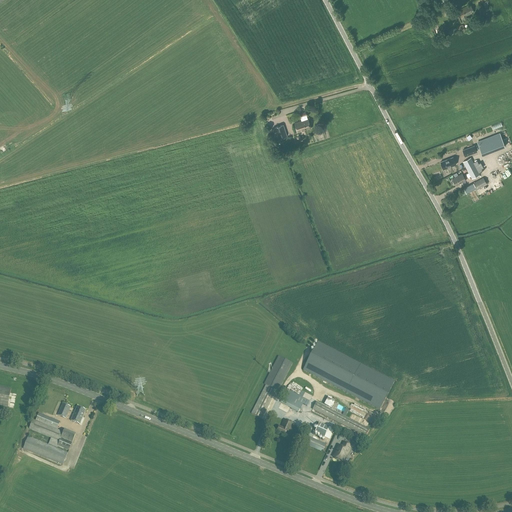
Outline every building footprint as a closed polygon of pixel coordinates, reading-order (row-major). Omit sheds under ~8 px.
[(464,23),(468,21),(467,16),(474,12),(470,5),(458,11),(464,23)] [(308,119),(306,115),(307,115),(305,112),(300,114),(301,117),(300,117),(301,121),(295,123),(298,133),(311,128),(308,119)] [(279,139),(287,136),(283,125),(272,129),(275,140),(278,139),(279,139)] [(482,156),(505,147),(500,136),(478,144),(482,156)] [(465,156),(469,155),(476,152),(474,146),(462,150),(465,156)] [(443,170),(456,165),(453,157),(440,162),(443,170)] [(472,179),(480,175),(471,158),(463,162),(472,179)] [(456,186),(466,181),(462,174),(452,179),(456,186)] [(477,190),(487,184),(483,178),(464,188),(466,194),(476,189),(477,190)] [(318,342),(303,370),(380,410),(394,382),(318,342)] [(265,385),(251,414),(262,419),(275,392),(278,391),(292,363),(278,356),(264,384),(265,385)] [(0,386),(0,406),(8,407),(11,388),(0,386)] [(287,390),(284,395),(306,407),(309,402),(287,390)] [(299,413),(301,408),(282,398),(280,403),(299,413)] [(317,402),(313,410),(366,437),(370,430),(317,402)] [(63,404),(57,416),(66,419),(71,407),(63,404)] [(77,407),(71,421),(80,425),(86,411),(77,407)] [(33,420),(29,429),(51,438),(48,445),(57,448),(58,446),(69,451),(76,435),(65,430),(63,432),(57,430),(60,422),(39,413),(36,421),(33,420)] [(280,424),(277,431),(288,437),(294,425),(284,420),(281,424),(280,424)] [(317,428),(315,433),(325,438),(328,430),(319,426),(318,428),(317,428)] [(301,433),(297,441),(323,452),(326,445),(301,433)] [(28,437),(23,449),(63,465),(68,453),(28,437)] [(338,446),(333,457),(344,462),(346,457),(347,457),(351,447),(344,444),(342,448),(338,446)]
